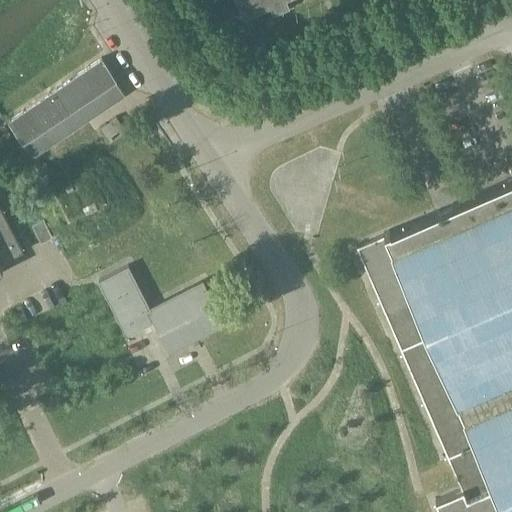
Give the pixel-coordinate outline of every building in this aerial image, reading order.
[(286,0),(235,0),(244,18),(270,6),(273,14),(289,6),(286,0)] [(115,79),(101,57),(7,120),(22,142),(23,141),(33,155),(124,94),(114,79),(115,79)] [(90,173),(52,192),(67,222),(105,204),(90,173)] [(511,511),(511,177),(441,209),(389,231),(389,229),(383,232),(384,234),(356,246),(471,511),(511,511)] [(0,265),(0,261),(22,250),(0,206),(0,270),(2,269),(0,265)] [(42,219),(32,224),(40,241),(51,236),(42,219)] [(124,251),(91,271),(123,325),(148,310),(169,352),(226,327),(192,265),(148,291),(124,251)]
